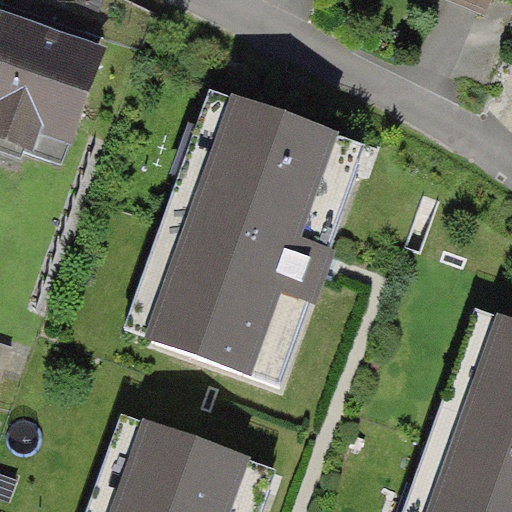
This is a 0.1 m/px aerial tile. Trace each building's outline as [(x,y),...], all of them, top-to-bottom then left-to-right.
[(494,0),(450,0),(488,16),(494,0)] [(95,62),(0,30),(0,139),(61,160),(95,62)] [(153,349),(284,393),(363,159),(232,115),(153,349)] [(511,511),(511,336),(503,334),(440,511),(511,511)] [(0,399),(18,341),(0,335),(0,399)] [(150,427),(119,511),(258,511),(274,471),(150,427)]
